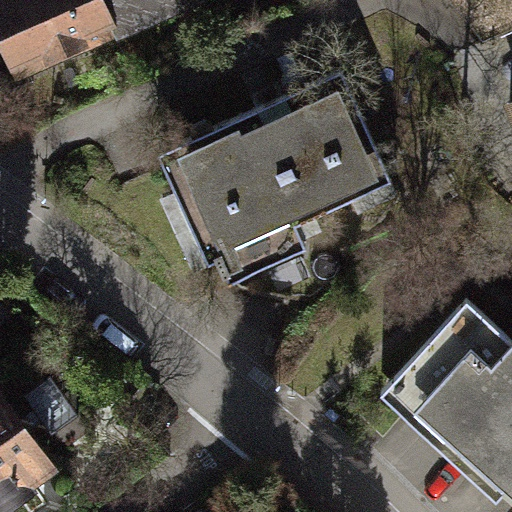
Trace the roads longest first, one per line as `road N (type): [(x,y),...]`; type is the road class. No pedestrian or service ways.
road 1 (residential): [(0,215),(264,426)]
road 2 (residential): [(144,511),(264,426)]
road 3 (residential): [(264,426),(362,511)]
